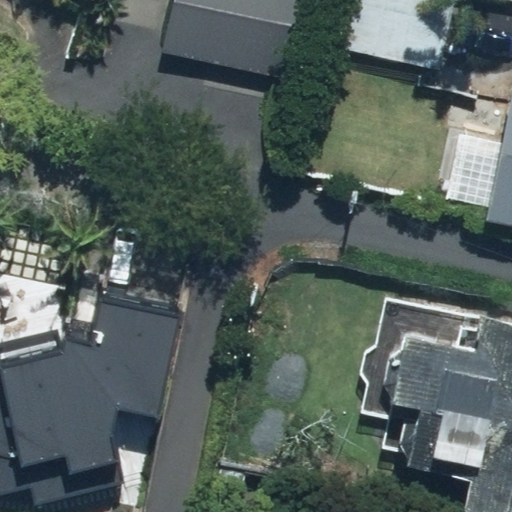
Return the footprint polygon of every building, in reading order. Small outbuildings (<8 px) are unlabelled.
[(299,0),(161,0),(153,44),(285,70),(299,0)] [(453,0),(347,0),(337,49),(440,70),(453,0)] [(511,80),(503,79),(476,218),(511,224),(511,80)] [(25,511),(129,501),(169,315),(93,305),(85,348),(57,344),(56,345),(53,347),(50,349),(46,352),(43,354),(39,355),(36,357),(32,359),(28,360),(25,362),(21,363),(17,364),(13,365),(9,366),(5,366),(1,367),(0,367),(0,490),(22,492),(22,511),(25,511)] [(511,511),(511,320),(496,317),(489,346),(391,331),(378,398),(406,404),(397,447),(461,461),(450,506),(477,511),(511,511)]
